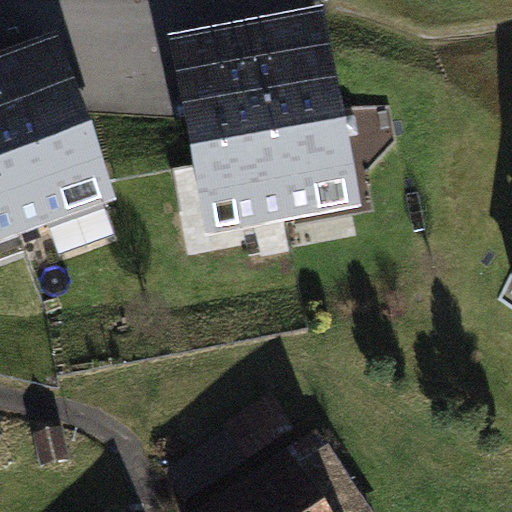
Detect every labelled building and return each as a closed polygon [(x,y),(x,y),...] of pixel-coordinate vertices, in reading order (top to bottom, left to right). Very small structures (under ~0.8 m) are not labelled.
[(353,208),(318,26),(176,53),(211,235),(353,208)] [(93,156),(55,52),(0,71),(0,241),(106,204),(89,157),(93,156)] [(273,406),(231,433),(247,456),(288,430),(273,406)] [(62,433),(37,438),(43,465),(67,460),(62,433)] [(172,472),(188,498),(240,465),(224,440),(172,472)] [(354,511),(319,458),(289,478),(311,511),(354,511)] [(311,511),(289,478),(236,511),(311,511)]
